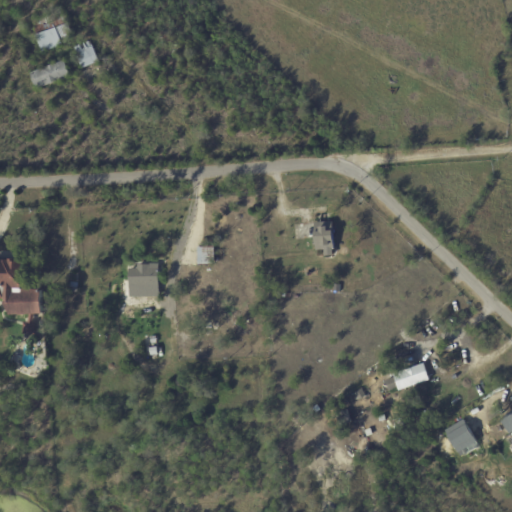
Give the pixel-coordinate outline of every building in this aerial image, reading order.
[(63,46),(43,53),(32,23),(62,12),(64,17),(67,16),(74,37),(61,42),(63,46)] [(91,41),(100,62),(82,70),(74,49),(91,41)] [(72,76),(37,90),(31,74),(66,60),(72,76)] [(318,251),(326,250),(326,256),(336,255),(335,222),(322,223),(322,231),(317,231),(318,251)] [(215,264),(199,264),(199,248),(215,247),(215,264)] [(14,259),(22,259),(22,262),(23,262),(22,290),(42,291),(42,315),(34,314),(34,324),(36,324),(35,336),(23,335),(23,323),(29,324),(29,315),(11,316),(5,303),(5,300),(0,300),(0,260),(3,261),(3,260),(9,260),(10,259),(14,259)] [(160,269),(160,284),(151,285),(151,291),(141,291),(141,285),(131,285),(130,269),(139,269),(138,265),(160,264),(160,269)] [(67,274),(75,275),(74,282),(80,282),(79,292),(73,291),(72,309),(63,309),(65,274),(67,274)] [(49,287),(57,288),(57,298),(48,297),(49,287)] [(134,319),(140,323),(138,327),(132,323),(134,319)] [(56,338),(69,337),(70,347),(57,348),(56,338)] [(226,348),(226,352),(197,353),(197,344),(203,344),(203,337),(211,337),(211,343),(225,343),(226,348)] [(198,372),(169,371),(169,353),(199,354),(198,372)] [(156,356),(162,375),(154,377),(153,371),(147,373),(143,360),(156,356)] [(430,380),(400,390),(399,388),(390,391),(387,381),(396,378),(395,373),(425,363),(430,380)] [(413,390),(420,388),(422,394),(415,396),(413,390)] [(363,389),(367,396),(359,400),(356,393),(363,389)] [(460,453),(479,444),(469,425),(450,434),(460,453)]
